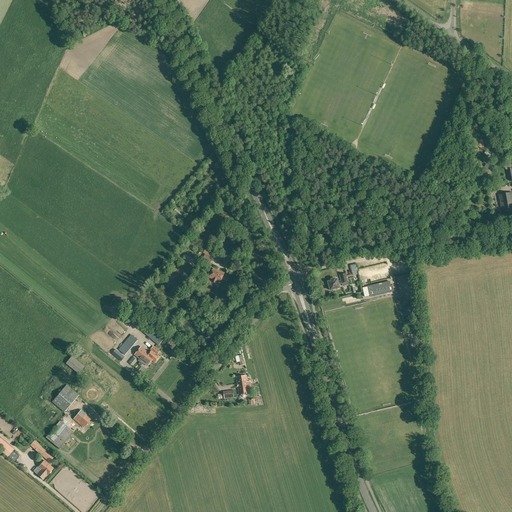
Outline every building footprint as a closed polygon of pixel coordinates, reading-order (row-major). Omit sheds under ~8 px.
[(511,192),(499,195),(502,210),(511,208),(511,192)] [(210,265),(214,257),(208,255),(210,252),(205,249),(203,253),(205,254),(202,262),(210,265)] [(221,282),(225,273),(213,269),(209,278),(213,279),(212,282),(217,283),(218,281),(221,282)] [(342,284),(348,282),(347,276),(346,273),(339,275),(341,281),(338,282),(337,279),(336,280),(335,279),(331,280),(332,281),(328,282),(330,290),(340,288),(339,285),(342,284)] [(414,280),(412,273),(397,277),(398,281),(397,281),(400,293),(402,293),(405,305),(404,305),(406,314),(414,312),(412,303),(413,303),(412,299),(411,295),(415,294),(415,290),(416,290),(414,280)] [(392,292),(390,282),(368,287),(370,296),(370,297),(392,292)] [(158,346),(164,340),(149,328),(144,334),(158,346)] [(126,356),(138,341),(131,335),(129,338),(119,350),(126,356)] [(141,348),(135,355),(140,359),(139,360),(143,364),(144,363),(147,366),(152,360),(155,363),(160,357),(157,354),(159,352),(154,347),(151,350),(152,351),(149,354),(141,348)] [(121,362),(125,357),(115,349),(112,354),(116,357),(121,362)] [(175,354),(182,359),(185,355),(178,350),(176,353),(175,354)] [(78,374),(85,367),(72,356),(65,364),(78,374)] [(247,376),(236,377),(239,395),(239,396),(242,396),(242,394),(249,393),(249,390),(252,389),(251,382),(248,382),(247,376)] [(66,385),(63,389),(59,385),(50,395),(55,398),(52,402),(64,412),(64,413),(65,412),(79,396),(66,385)] [(103,387),(100,390),(105,395),(108,392),(103,387)] [(224,399),(234,397),(233,390),(224,391),(224,399)] [(85,395),(81,399),(94,409),(97,405),(85,395)] [(85,413),(81,410),(73,419),(84,428),(91,419),(87,415),(89,413),(86,411),(85,413)] [(61,449),(76,433),(66,424),(52,440),(61,449)] [(14,449),(0,438),(0,450),(14,462),(19,456),(12,451),(14,449)] [(54,457),(34,440),(29,446),(49,463),(54,457)] [(53,468),(44,461),(38,468),(37,467),(33,471),(43,480),(53,468)]
